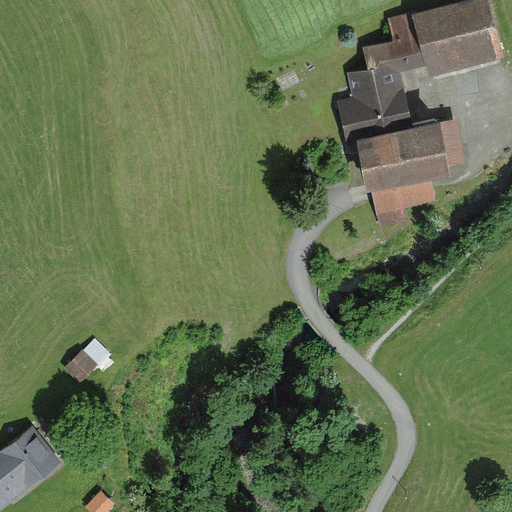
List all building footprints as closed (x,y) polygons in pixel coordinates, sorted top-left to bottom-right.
[(505,57),(489,0),(458,0),(388,18),(394,39),(363,46),(368,68),(347,72),(352,96),(337,99),(347,146),(358,143),(367,187),(371,187),(431,176),(451,172),(450,165),(442,120),(441,117),(412,123),(401,70),(426,63),(429,77),(505,57)] [(459,117),(442,120),(450,165),(466,162),(459,117)] [(431,176),(371,187),(379,227),(409,221),(406,207),(436,199),(431,176)] [(83,350),(82,349),(64,367),(79,383),(110,352),(95,338),(83,350)] [(0,450),(0,508),(61,461),(33,425),(0,450)] [(106,511),(115,503),(101,490),(85,507),(90,511),(106,511)]
